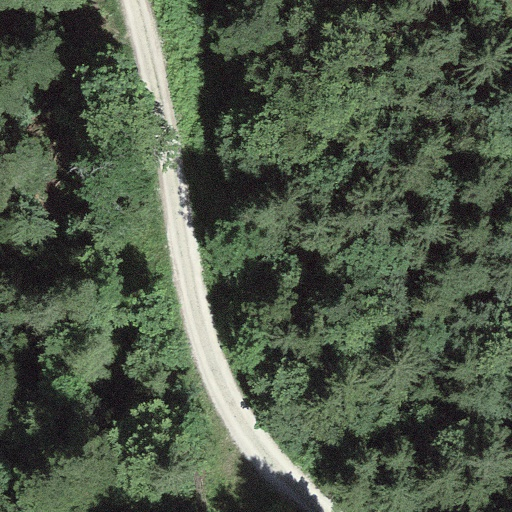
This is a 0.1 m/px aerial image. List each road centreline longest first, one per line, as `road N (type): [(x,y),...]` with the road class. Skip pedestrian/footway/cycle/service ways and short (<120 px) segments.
road 1 (track): [(116,0),(170,240),(235,425),(327,511)]
road 2 (track): [(170,240),(125,310),(113,375),(116,511)]
